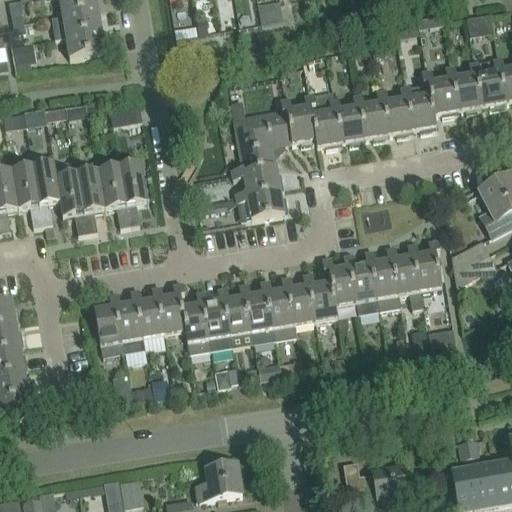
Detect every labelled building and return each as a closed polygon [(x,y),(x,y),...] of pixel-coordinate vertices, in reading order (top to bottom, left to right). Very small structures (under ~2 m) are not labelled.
[(98,16),(95,0),(62,0),(58,1),(62,23),(98,16)] [(270,0),(271,10),(290,10),(289,0),(270,0)] [(102,38),(98,16),(62,23),(66,44),(102,38)] [(11,21),(13,31),(23,29),(22,19),(11,21)] [(440,22),(427,25),(428,34),(441,32),(440,22)] [(25,39),(23,29),(13,31),(15,41),(25,39)] [(106,59),(102,38),(66,44),(69,65),(106,59)] [(187,43),(176,45),(177,57),(189,55),(187,43)] [(12,53),(17,80),(33,78),(31,68),(37,67),(34,49),(12,53)] [(511,74),(504,76),(502,65),(492,66),(494,77),(499,76),(505,110),(511,108),(511,74)] [(0,77),(8,76),(6,66),(0,67),(0,77)] [(505,110),(499,76),(494,77),(480,80),(478,69),(469,70),(471,81),(475,80),(481,114),(482,114),(488,112),(489,116),(506,113),(505,110)] [(481,114),(475,80),(471,81),(457,84),(455,73),(445,75),(447,85),(452,85),(458,118),(465,117),(465,120),(482,117),(482,114),(481,114)] [(452,85),(447,85),(433,88),(431,77),(421,79),(423,90),(427,89),(429,100),(430,100),(434,122),(441,121),(442,124),(458,121),(458,118),(452,85)] [(437,137),(434,122),(430,100),(429,100),(411,104),(409,93),(400,95),(402,106),(406,105),(412,138),(413,138),(420,136),(420,140),(437,137)] [(412,138),(406,105),(402,106),(387,108),(386,97),(376,99),(378,109),(383,109),(389,142),(396,141),(397,144),(413,141),(413,138),(412,138)] [(306,114),(311,113),(315,112),(313,101),(304,103),(306,114)] [(383,109),(378,109),(364,112),(362,101),(352,103),(354,113),(359,113),(365,146),(372,145),(373,148),(389,145),(389,142),(383,109)] [(311,113),(306,114),(292,116),(290,105),(280,107),(282,118),(287,117),(292,150),(300,149),(301,152),(316,150),(317,149),(312,121),(311,113)] [(359,113),(354,113),(340,116),(338,105),(329,107),(331,117),(335,117),(341,150),(342,150),(349,149),(349,152),(366,149),(365,146),(359,113)] [(113,133),(142,128),(139,113),(110,118),(113,133)] [(292,150),(287,117),(282,118),(234,126),(280,159),(285,152),(292,150)] [(331,117),(312,121),(317,149),(316,150),(317,154),(325,153),(326,156),(342,153),(342,150),(341,150),(335,117),(331,117)] [(275,166),(280,159),(234,126),(242,175),(243,179),(276,173),(275,166)] [(105,217),(98,178),(97,169),(76,172),(77,182),(88,240),(97,238),(94,219),(105,217)] [(61,209),(56,186),(57,186),(54,170),(33,173),(43,232),(53,230),(50,211),(60,209),(61,209)] [(148,209),(144,185),(141,170),(120,174),(130,233),(140,231),(136,211),(148,209)] [(43,232),(33,173),(12,177),(19,216),(30,214),(33,234),(43,232)] [(277,181),(276,173),(243,179),(242,175),(231,176),(233,186),(244,184),(246,198),(247,203),(280,197),(280,198),(284,197),(281,180),(277,181)] [(130,233),(120,174),(98,178),(105,217),(117,215),(120,234),(130,233)] [(19,216),(12,177),(0,179),(0,233),(1,240),(11,238),(7,218),(19,216)] [(88,240),(77,182),(57,186),(56,186),(61,209),(60,209),(63,224),(75,222),(78,242),(88,240)] [(480,199),(490,218),(481,223),(492,244),(511,233),(511,183),(511,182),(480,199)] [(282,205),(280,198),(280,197),(247,203),(246,198),(235,200),(237,210),(248,208),(251,227),(288,221),(285,204),(282,205)] [(226,217),(225,208),(201,212),(202,221),(226,217)] [(138,259),(147,257),(143,238),(133,240),(138,259)] [(440,258),(438,247),(428,249),(430,260),(418,262),(414,262),(420,299),(442,295),(436,259),(440,258)] [(455,280),(480,266),(489,262),(481,248),(451,264),(455,280)] [(420,299),(414,262),(418,262),(416,251),(407,252),(409,263),(397,265),(393,266),(399,302),(408,301),(411,318),(423,316),(420,299)] [(401,314),(399,302),(393,266),(397,265),(395,254),(386,256),(388,267),(376,269),(371,270),(379,318),(401,314)] [(379,318),(371,270),(376,269),(374,258),(364,260),(366,270),(354,272),(350,273),(356,309),(358,321),(379,318)] [(333,276),(328,277),(330,289),(334,313),(335,313),(356,309),(350,273),(354,272),(353,262),(343,263),(345,274),(333,276)] [(489,262),(480,266),(455,280),(458,294),(495,274),(489,262)] [(324,278),(328,277),(333,276),(331,265),(322,267),(324,278)] [(316,328),(310,292),(314,291),(312,281),(303,282),(304,293),(293,295),(288,296),(294,332),(316,328)] [(294,332),(288,296),(293,295),(291,284),(281,286),(283,297),(271,299),(267,299),(275,348),(296,344),(294,332)] [(275,348),(267,299),(271,299),(270,288),(260,289),(262,300),(250,302),(245,303),(251,339),(253,351),(275,348)] [(330,289),(314,291),(310,292),(316,328),(337,325),(335,313),(334,313),(330,289)] [(186,338),(182,314),(180,302),(184,301),(182,290),(173,292),(175,303),(163,305),(163,306),(159,307),(164,342),(185,338),(186,338)] [(251,339),(245,303),(250,302),(248,291),(239,293),(240,304),(229,306),(224,306),(230,343),(251,339)] [(164,342),(159,307),(163,306),(163,305),(161,294),(152,295),(153,306),(142,308),(142,309),(137,310),(143,345),(164,342)] [(224,306),(229,306),(227,295),(217,297),(219,307),(207,309),(203,310),(209,346),(211,359),(232,355),(230,343),(224,306)] [(143,345),(137,310),(142,309),(142,308),(140,297),(130,299),(132,310),(120,312),(121,313),(116,314),(123,361),(145,357),(143,345)] [(209,346),(203,310),(207,309),(206,298),(196,300),(198,311),(182,314),(186,338),(185,338),(187,350),(190,362),(211,359),(209,346)] [(123,361),(116,314),(121,313),(120,312),(118,301),(109,303),(111,313),(94,316),(100,352),(102,364),(123,361)] [(12,306),(0,307),(0,332),(16,330),(19,330),(16,313),(13,314),(12,306)] [(17,338),(16,330),(0,332),(0,356),(20,354),(23,354),(21,337),(17,338)] [(453,336),(428,340),(431,354),(455,350),(453,336)] [(376,353),(365,355),(366,364),(373,363),(377,362),(376,353)] [(21,361),(20,354),(0,356),(0,381),(24,377),(25,378),(28,377),(25,361),(21,361)] [(301,376),(315,374),(312,358),(298,361),(301,376)] [(297,365),(272,371),(274,381),(299,376),(297,365)] [(257,375),(245,377),(247,389),(259,387),(257,375)] [(26,385),(25,378),(24,377),(0,381),(0,405),(28,401),(32,401),(29,384),(26,385)] [(164,397),(163,385),(141,387),(143,399),(164,397)] [(30,408),(28,401),(0,405),(0,430),(36,424),(33,408),(30,408)] [(474,447),(466,448),(469,465),(477,464),(474,447)] [(469,465),(466,448),(457,450),(460,467),(469,465)] [(437,466),(426,468),(428,480),(439,479),(437,466)] [(364,510),(364,511),(391,511),(391,507),(409,503),(403,473),(372,478),(372,480),(360,483),(357,469),(343,471),(348,498),(374,493),(377,508),(364,510)] [(511,469),(492,473),(498,511),(503,511),(511,510),(511,469)] [(237,472),(206,477),(208,492),(196,494),(199,509),(242,502),(237,472)] [(498,511),(492,473),(472,476),(477,511),(498,511)] [(477,511),(472,476),(451,480),(456,511),(477,511)] [(121,511),(118,488),(104,490),(107,511),(121,511)] [(139,511),(135,488),(120,490),(123,511),(139,511)] [(39,501),(40,507),(40,511),(55,511),(53,499),(39,501)]
